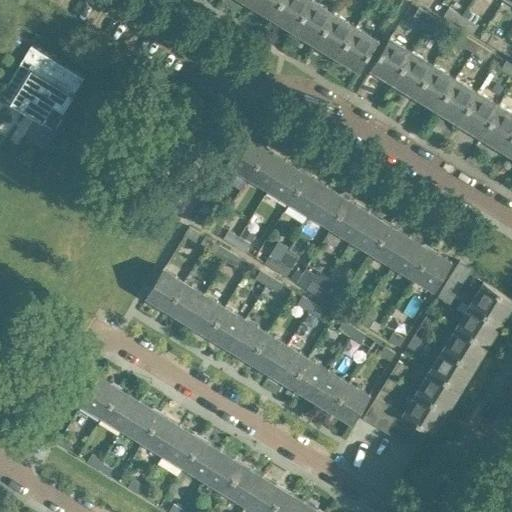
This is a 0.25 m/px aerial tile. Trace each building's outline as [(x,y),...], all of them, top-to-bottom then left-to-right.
[(271,18),(281,0),(251,0),(249,4),(271,18)] [(293,31),(311,0),(281,0),(271,18),(293,31)] [(314,44),(335,11),(316,0),(311,0),(293,31),(314,44)] [(429,23),(435,15),(420,6),(415,15),(429,23)] [(459,23),(465,14),(450,6),(445,15),(459,23)] [(336,57),(356,24),(335,11),(314,44),(336,57)] [(475,33),(480,24),(465,14),(459,23),(475,33)] [(449,24),(435,15),(429,23),(444,32),(449,24)] [(491,29),(510,40),(511,37),(511,28),(497,19),(491,29)] [(359,71),(379,38),(356,24),(336,57),(359,71)] [(503,50),(508,41),(494,32),(489,41),(503,50)] [(474,50),(479,42),(464,33),(459,41),(474,50)] [(393,82),(413,49),(391,35),(370,68),(393,82)] [(511,43),(508,41),(503,50),(511,55),(511,43)] [(493,51),(479,42),(474,50),(488,59),(493,51)] [(7,84),(0,96),(53,128),(84,77),(32,45),(19,65),(20,66),(19,68),(18,69),(17,70),(16,71),(16,72),(17,73),(9,86),(7,84)] [(415,96),(436,63),(413,49),(393,82),(415,96)] [(511,62),(507,59),(502,68),(511,73),(511,62)] [(437,110),(458,76),(436,63),(415,96),(437,110)] [(458,123),(479,89),(458,76),(437,110),(458,123)] [(481,137),(502,104),(479,89),(458,123),(481,137)] [(504,151),(511,137),(511,110),(502,104),(481,137),(504,151)] [(247,175),(248,174),(265,147),(244,135),(227,163),(247,175)] [(268,187),(285,159),(265,147),(248,174),(268,187)] [(289,200),(306,172),(285,159),(268,187),(289,200)] [(309,212),(326,184),(306,172),(289,200),(309,212)] [(331,225),(347,197),(326,184),(309,212),(331,225)] [(351,237),(368,210),(347,197),(331,225),(351,237)] [(205,225),(210,217),(199,210),(194,218),(205,225)] [(372,250),(388,222),(368,210),(351,237),(372,250)] [(393,262),(409,235),(388,222),(372,250),(393,262)] [(196,240),(202,232),(191,225),(185,233),(196,240)] [(234,243),(239,234),(229,228),(224,237),(234,243)] [(246,250),(251,242),(239,234),(234,243),(246,250)] [(413,275),(429,247),(409,235),(393,262),(413,275)] [(226,258),(231,249),(220,243),(215,251),(226,258)] [(435,288),(451,261),(429,247),(413,275),(435,288)] [(243,256),(231,249),(226,258),(237,265),(243,256)] [(275,268),(280,260),(270,254),(265,262),(275,268)] [(287,275),(292,267),(280,260),(275,268),(287,275)] [(455,293),(471,268),(459,260),(443,286),(455,293)] [(167,309),(185,279),(165,266),(146,296),(167,309)] [(266,283),(272,274),(261,268),(256,277),(266,283)] [(278,290),(283,281),(272,274),(266,283),(278,290)] [(187,321),(205,291),(185,279),(167,309),(187,321)] [(317,293),(321,287),(311,281),(307,288),(317,293)] [(511,308),(511,298),(483,281),(470,302),(503,323),(511,308)] [(449,303),(455,293),(443,286),(437,296),(449,303)] [(330,301),(334,294),(321,287),(317,293),(330,301)] [(207,333),(226,304),(205,291),(187,321),(207,333)] [(309,308),(314,300),(304,294),(299,302),(309,308)] [(325,307),(314,300),(309,308),(320,316),(325,307)] [(503,323),(470,302),(456,324),(490,345),(503,323)] [(228,346),(246,316),(226,304),(207,333),(228,346)] [(358,319),(363,310),(354,304),(348,313),(358,319)] [(370,326),(376,318),(363,310),(358,319),(370,326)] [(425,336),(435,320),(426,315),(417,330),(425,336)] [(249,359),(267,329),(246,316),(228,346),(249,359)] [(349,334),(355,325),(344,319),(339,328),(349,334)] [(476,367),(490,345),(456,324),(443,346),(476,367)] [(370,334),(355,325),(349,334),(365,343),(370,334)] [(270,372),(288,342),(267,329),(249,359),(270,372)] [(401,344),(406,336),(394,330),(390,338),(401,344)] [(417,349),(425,336),(417,330),(409,344),(417,349)] [(397,351),(376,339),(371,347),(392,359),(397,351)] [(291,384),(309,355),(288,342),(270,372),(291,384)] [(476,367),(443,346),(430,368),(463,388),(476,367)] [(311,397),(329,367),(309,355),(291,384),(311,397)] [(399,379),(408,364),(400,359),(391,374),(399,379)] [(332,409),(350,380),(329,367),(311,397),(332,409)] [(463,388),(430,368),(416,390),(450,410),(463,388)] [(102,416),(119,387),(98,374),(81,402),(102,416)] [(390,393),(399,379),(391,374),(382,388),(390,393)] [(353,422),(371,393),(350,380),(332,409),(353,422)] [(123,428),(140,400),(119,387),(102,416),(123,428)] [(450,410),(416,390),(402,413),(409,417),(420,424),(431,431),(436,434),(450,410)] [(375,425),(387,404),(376,397),(364,418),(375,425)] [(143,441),(161,412),(140,400),(123,428),(143,441)] [(385,431),(398,411),(387,404),(375,425),(385,431)] [(409,417),(402,413),(398,411),(385,431),(396,438),(409,417)] [(163,453),(181,425),(161,412),(143,441),(163,453)] [(407,444),(420,424),(409,417),(396,438),(407,444)] [(418,451),(431,431),(420,424),(407,444),(418,451)] [(184,466),(202,437),(181,425),(163,453),(184,466)] [(68,448),(74,440),(62,433),(57,441),(68,448)] [(204,478),(222,450),(202,437),(184,466),(204,478)] [(115,453),(116,442),(95,440),(93,451),(115,453)] [(226,491),(243,463),(222,450),(204,478),(226,491)] [(99,467),(104,459),(92,452),(87,460),(99,467)] [(109,473),(114,465),(104,459),(99,467),(109,473)] [(247,504),(264,475),(243,463),(226,491),(247,504)] [(260,511),(269,511),(284,488),(264,475),(247,504),(260,511)] [(140,492),(145,484),(133,477),(128,485),(140,492)] [(151,499),(155,490),(145,484),(140,492),(151,499)] [(297,511),(305,500),(284,488),(269,511),(297,511)] [(323,511),(305,500),(297,511),(323,511)] [(171,511),(183,511),(185,509),(174,502),(169,510),(171,511)]
